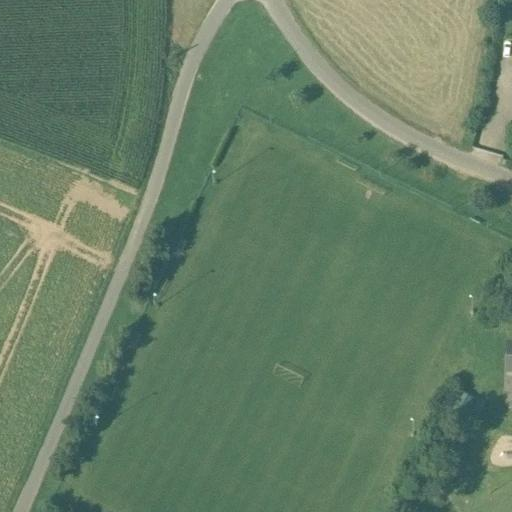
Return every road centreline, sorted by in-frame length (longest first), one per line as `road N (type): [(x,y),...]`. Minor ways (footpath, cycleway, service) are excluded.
road 1 (residential): [(227,0),(187,71),(157,177),(21,511)]
road 2 (residential): [(511,178),(401,133),(350,99),(303,54),(270,0)]
